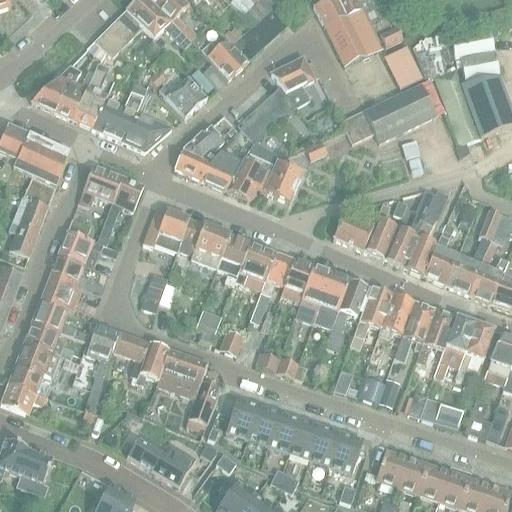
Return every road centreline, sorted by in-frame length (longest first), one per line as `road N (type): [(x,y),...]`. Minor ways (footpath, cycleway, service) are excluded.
road 1 (residential): [(511,467),(130,331),(114,314),(117,287),(155,180)]
road 2 (residential): [(155,180),(511,327)]
road 3 (residential): [(142,175),(306,36),(336,95)]
road 4 (residential): [(0,374),(85,151)]
road 5 (residential): [(171,511),(106,468),(0,431)]
